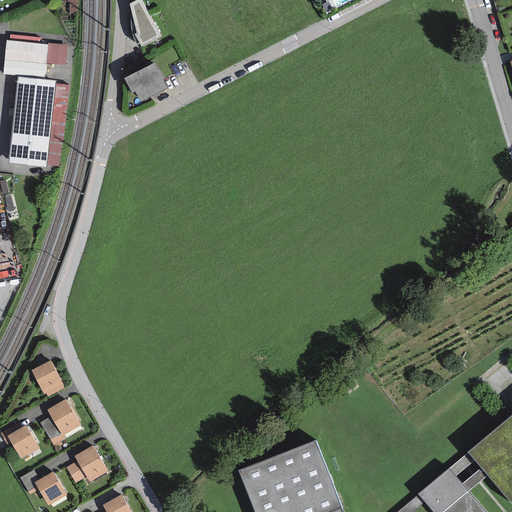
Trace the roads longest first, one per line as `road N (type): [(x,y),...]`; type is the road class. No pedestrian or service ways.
road 1 (residential): [(159,511),(61,333),(66,284),(109,128)]
road 2 (residential): [(109,128),(380,0)]
road 3 (residential): [(109,128),(122,0)]
road 4 (residential): [(511,122),(474,0)]
